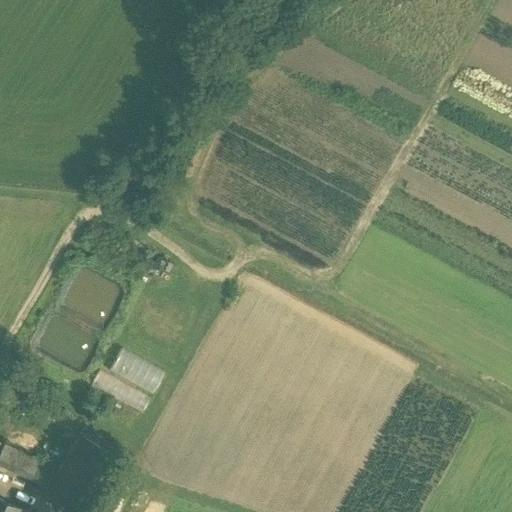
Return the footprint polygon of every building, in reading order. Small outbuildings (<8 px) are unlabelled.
[(121,346),(109,369),(153,391),(165,368),(121,346)] [(94,384),(142,411),(150,396),(102,370),(94,384)] [(73,511),(76,511),(112,452),(109,451),(114,444),(83,425),(42,494),(73,511)] [(57,459),(9,436),(5,444),(0,441),(0,466),(44,487),(57,459)] [(23,511),(24,511),(0,499),(0,511),(23,511)]
